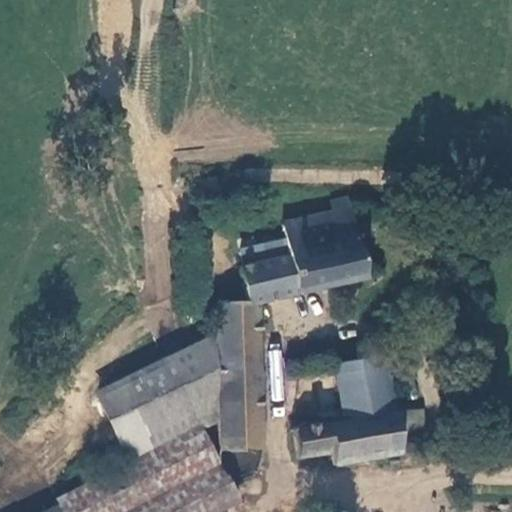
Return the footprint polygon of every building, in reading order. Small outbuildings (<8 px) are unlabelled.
[(360,277),(345,209),(278,223),(281,240),(284,258),(242,268),(237,269),(242,295),(291,285),(293,294),(360,277)] [(281,240),(239,250),(242,268),(284,258),(281,240)] [(254,302),(225,304),(214,306),(215,340),(217,416),(217,449),(259,449),(254,302)] [(131,459),(199,427),(217,416),(215,340),(99,397),(131,459)] [(387,358),(333,367),(342,421),(368,416),(364,388),(391,384),(387,358)] [(329,454),(331,467),(406,457),(405,454),(423,451),(421,430),(418,410),(396,412),(391,384),(364,388),(368,416),(342,421),(292,430),(295,459),(329,454)] [(214,511),(234,503),(199,427),(131,459),(55,498),(57,505),(41,511),(214,511)]
